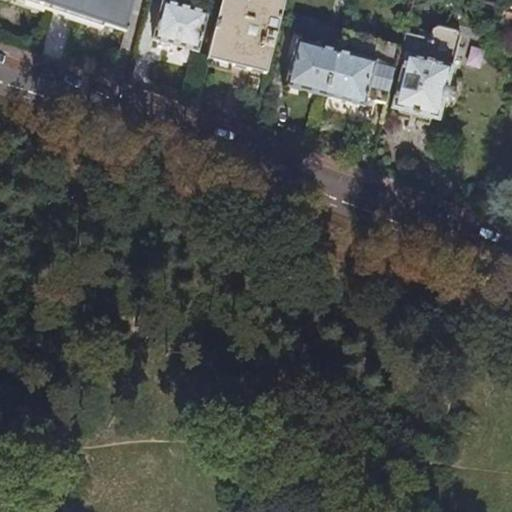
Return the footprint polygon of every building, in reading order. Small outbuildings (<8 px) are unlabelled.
[(27,0),(126,33),(134,0),(27,0)] [(208,59),(268,76),(287,2),(280,0),(222,0),(212,41),(208,59)] [(208,15),(162,3),(152,41),(198,54),(208,15)] [(511,8),(505,7),(501,25),(511,27),(511,8)] [(327,97),(343,32),(309,24),(304,43),(299,42),(287,86),(327,97)] [(422,38),(407,34),(404,47),(400,64),(405,66),(394,109),(441,122),(462,37),(459,32),(441,26),(434,30),(427,60),(418,58),(422,38)] [(367,101),(389,106),(400,64),(404,47),(343,31),(343,32),(327,97),(366,107),(367,101)]
